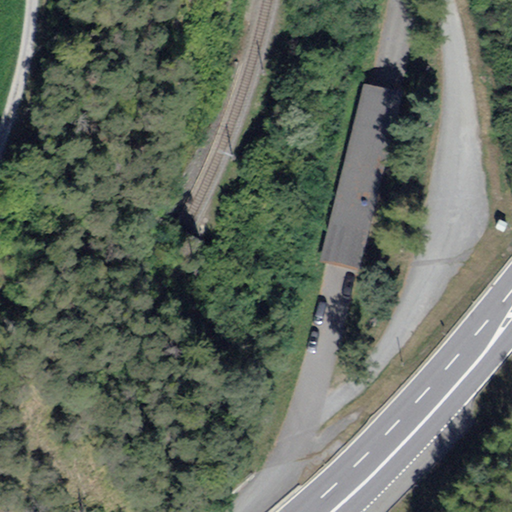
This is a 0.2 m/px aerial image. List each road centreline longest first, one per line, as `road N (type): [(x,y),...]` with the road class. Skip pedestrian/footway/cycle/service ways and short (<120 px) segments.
road 1 (unclassified): [(242,511),(395,346),(463,113),(432,0)]
road 2 (primary): [(307,511),(511,293)]
road 3 (track): [(29,0),(30,40),(0,142)]
